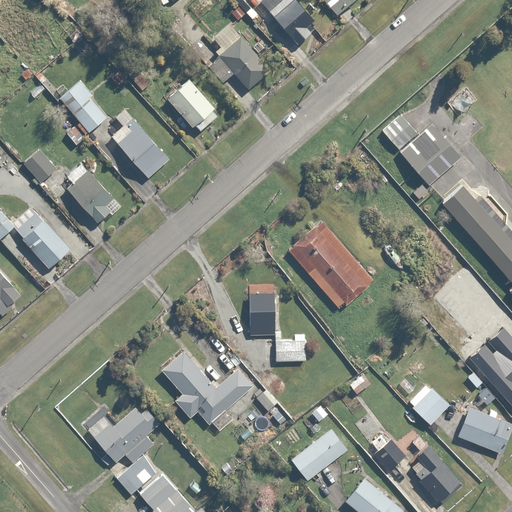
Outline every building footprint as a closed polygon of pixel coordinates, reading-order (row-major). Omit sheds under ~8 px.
[(314,16),(298,0),(235,0),(267,33),(278,23),(297,43),(314,26),(309,21),(314,16)] [(349,0),(323,0),(335,13),(349,0)] [(269,69),(227,20),(210,35),(217,44),(213,48),(216,52),(205,61),(220,79),(232,70),(247,88),(269,69)] [(186,74),(162,94),(189,126),(192,123),(197,128),(214,113),(210,108),(213,106),(186,74)] [(91,92),(79,77),(57,95),(86,130),(104,114),(88,95),(91,92)] [(167,157),(123,105),(112,114),(121,124),(111,133),(147,174),(167,157)] [(413,137),(396,119),(381,132),(397,151),(413,137)] [(458,157),(429,124),(397,151),(427,185),(458,157)] [(40,179),(55,165),(38,147),(23,160),(40,179)] [(70,180),(64,186),(95,220),(107,209),(111,213),(121,204),(81,159),(64,174),(70,180)] [(506,289),(511,295),(511,233),(463,178),(437,201),(511,284),(506,289)] [(11,221),(10,222),(12,224),(48,265),(69,246),(31,203),(11,221)] [(0,234),(12,224),(10,222),(11,221),(0,208),(0,234)] [(372,277),(319,218),(286,248),(338,307),(372,277)] [(18,292),(0,270),(0,309),(2,313),(12,304),(9,300),(18,292)] [(270,289),(246,290),(248,332),(272,330),(270,289)] [(511,323),(500,309),(477,329),(495,349),(511,334),(511,323)] [(276,329),(275,359),(306,359),(306,331),(292,331),(292,337),(280,337),(280,329),(276,329)] [(212,385),(181,349),(160,367),(181,391),(172,398),(188,416),(195,410),(208,423),(253,384),(236,364),(212,385)] [(470,368),(464,374),(474,385),(481,379),(470,368)] [(511,368),(501,378),(511,391),(511,368)] [(348,381),(356,391),(369,381),(362,370),(348,381)] [(448,402),(424,380),(404,402),(428,424),(448,402)] [(511,419),(511,418),(466,400),(454,433),(500,451),(511,419)] [(145,432),(157,421),(143,406),(139,410),(133,403),(111,423),(107,418),(92,432),(116,460),(125,451),(128,454),(134,460),(142,453),(154,442),(145,432)] [(289,454),(306,477),(346,447),(329,424),(289,454)] [(389,437),(387,435),(372,453),(388,469),(404,452),(389,437)] [(461,482),(426,442),(414,453),(423,463),(414,471),(440,500),(461,482)] [(142,453),(134,460),(128,454),(111,470),(132,493),(157,470),(142,453)] [(359,475),(340,498),(357,511),(397,511),(401,508),(359,475)] [(145,507),(140,511),(189,511),(195,507),(173,485),(148,510),(145,507)]
